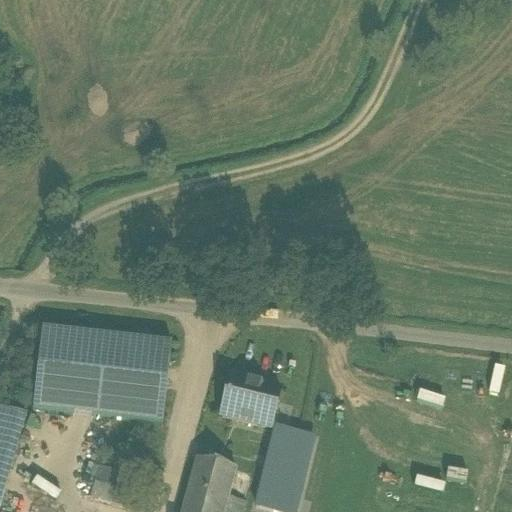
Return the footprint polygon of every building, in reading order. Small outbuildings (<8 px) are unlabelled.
[(171,347),(42,333),(33,413),(162,427),(171,347)] [(280,394),(253,388),(254,384),(232,378),(221,420),(270,432),(280,394)] [(171,405),(165,433),(176,435),(182,407),(171,405)] [(0,506),(26,420),(0,411),(0,506)] [(236,473),(197,464),(183,511),(225,511),(229,501),(236,473)] [(28,492),(54,503),(59,491),(33,479),(28,492)] [(129,494),(94,485),(90,501),(125,510),(129,494)] [(225,511),(244,511),(246,506),(229,501),(225,511)]
